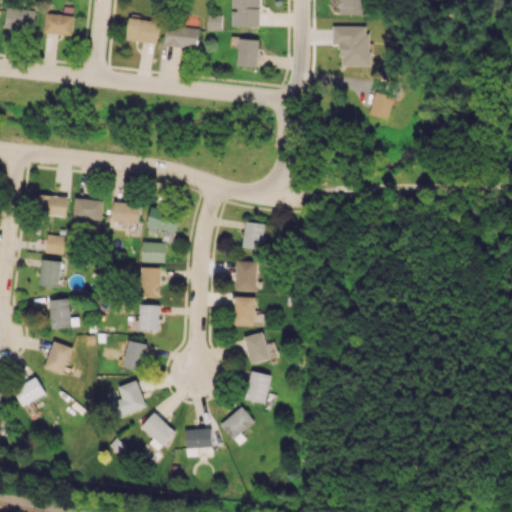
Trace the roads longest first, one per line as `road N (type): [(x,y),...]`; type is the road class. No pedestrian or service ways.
road 1 (residential): [(0,150),(153,167),(251,193),(511,185)]
road 2 (residential): [(0,66),(290,100)]
road 3 (residential): [(218,185),(201,250),(196,376)]
road 4 (residential): [(274,187),(285,165),(285,119),(298,77),(301,0)]
road 5 (residential): [(16,152),(0,307)]
